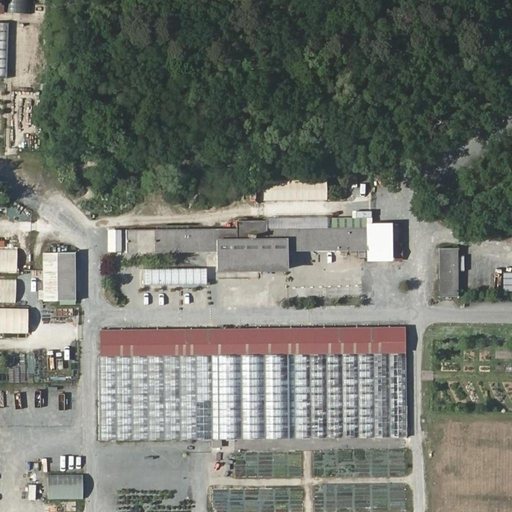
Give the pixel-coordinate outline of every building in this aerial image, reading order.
[(6,0),(7,11),(30,12),(30,0),(6,0)] [(266,199),(329,201),(329,180),(267,179),(266,199)] [(216,250),(217,270),(286,269),(286,250),(366,249),(366,229),(267,229),(267,220),(236,220),(236,229),(137,231),(136,251),(216,250)] [(17,247),(0,247),(0,271),(17,272),(17,247)] [(456,248),(439,248),(439,251),(439,296),(456,296),(456,248)] [(57,300),(57,253),(48,253),(48,300),(57,300)] [(75,253),(57,253),(57,300),(76,300),(75,253)] [(511,268),(502,269),(502,290),(511,290),(511,268)] [(16,280),(0,279),(0,301),(16,302),(16,280)] [(27,310),(0,308),(0,322),(28,323),(27,310)] [(193,355),(205,355),(219,355),(225,355),(238,355),(243,355),(251,355),(256,355),(263,355),(268,355),(282,354),(287,354),(301,354),(314,354),(328,354),(332,354),(347,354),(351,353),(365,354),(370,353),(383,353),(389,353),(403,353),(404,353),(404,328),(101,331),(101,357),(102,357),(117,356),(121,356),(135,356),(140,356),(154,356),(160,356),(172,356),(178,356),(193,355)] [(365,427),(365,354),(351,353),(352,427),(365,427)] [(384,427),(383,353),(370,353),(371,427),(384,427)] [(404,427),(403,353),(389,353),(390,426),(404,427)] [(282,428),(282,354),(268,355),(269,427),(282,428)] [(302,427),(301,354),(287,354),(288,428),(302,427)] [(314,428),(314,354),(301,354),(302,427),(314,428)] [(329,428),(328,354),(314,354),(314,428),(329,428)] [(348,427),(347,354),(332,354),(333,427),(348,427)] [(193,428),(193,355),(178,356),(179,429),(193,428)] [(206,428),(205,355),(193,355),(193,428),(206,428)] [(219,355),(205,355),(206,428),(219,428),(219,355)] [(238,428),(238,355),(225,355),(225,428),(238,428)] [(252,428),(251,355),(243,355),(244,428),(252,428)] [(264,428),(263,355),(256,355),(256,428),(264,428)] [(117,430),(117,356),(102,357),(103,429),(117,430)] [(136,429),(135,356),(121,356),(122,430),(136,429)] [(155,429),(154,356),(140,356),(141,430),(155,429)] [(173,429),(172,356),(160,356),(161,429),(173,429)] [(56,471),(57,455),(48,455),(47,470),(56,471)] [(83,475),(48,475),(48,499),(83,499),(83,475)]
